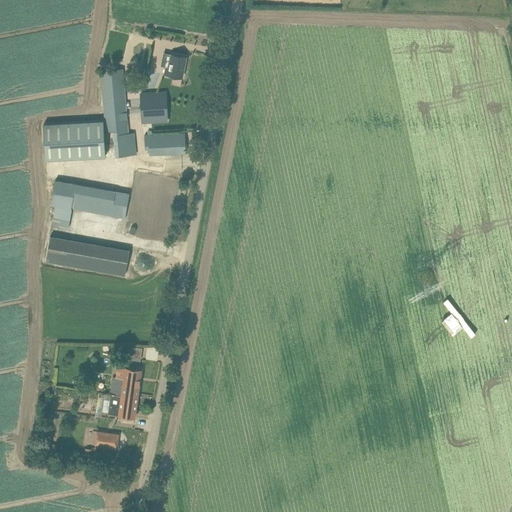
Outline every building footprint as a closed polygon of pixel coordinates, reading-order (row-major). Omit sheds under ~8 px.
[(164,73),(182,77),(186,57),(172,54),(169,66),(166,66),(164,73)] [(123,68),(100,70),(106,131),(113,130),(116,156),(136,154),(134,132),(129,133),(123,68)] [(165,92),(141,93),(143,122),(167,120),(165,92)] [(106,156),(104,120),(43,123),(45,160),(106,156)] [(149,149),(150,155),(186,152),(185,132),(144,136),(145,150),(149,149)] [(55,205),(52,225),(69,228),(73,208),(126,217),(130,192),(58,179),(53,204),(55,205)] [(143,182),(141,188),(149,190),(145,213),(160,216),(164,193),(154,191),(155,184),(143,182)] [(46,260),(127,274),(131,248),(51,234),(46,260)] [(108,413),(135,417),(142,369),(115,365),(108,413)] [(97,431),(95,445),(117,448),(119,434),(97,431)] [(42,441),(40,451),(56,453),(58,444),(42,441)]
